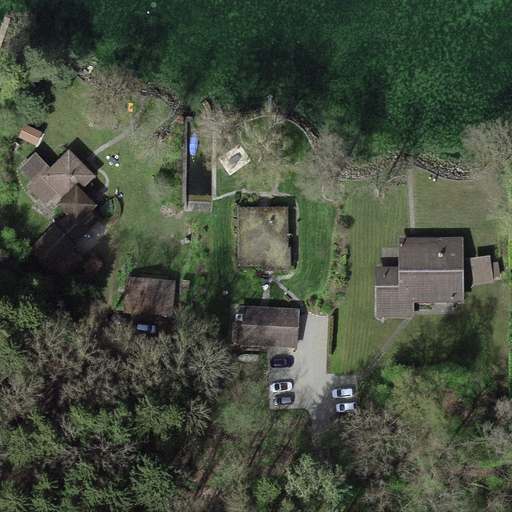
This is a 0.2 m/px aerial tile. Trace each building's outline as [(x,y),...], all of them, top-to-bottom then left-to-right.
[(66,199),(59,207),(77,224),(93,208),(77,192),(92,178),(69,156),(49,175),(35,160),(24,171),(38,185),(33,191),(47,205),(59,192),(66,199)] [(285,252),(285,221),(250,221),(250,242),(241,242),(241,266),(271,265),(271,270),(288,270),(288,252),(285,252)] [(68,248),(53,233),(35,252),(50,266),(68,248)] [(406,297),(457,296),(456,247),(405,247),(405,276),(382,276),(382,311),(406,311),(406,297)] [(128,294),(126,311),(169,315),(171,289),(139,287),(138,295),(128,294)] [(295,347),(297,312),(240,309),(240,317),(236,316),(235,323),(239,324),(238,344),(295,347)]
